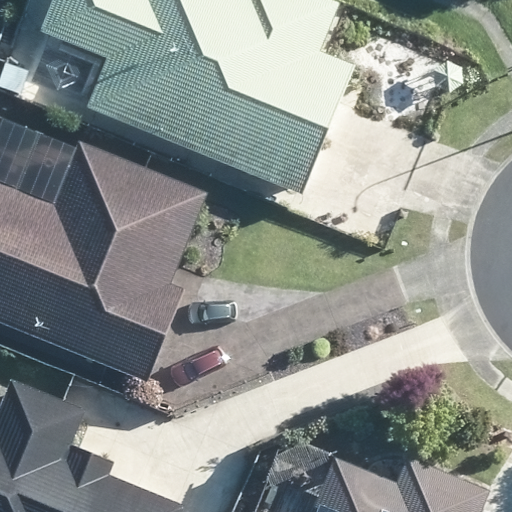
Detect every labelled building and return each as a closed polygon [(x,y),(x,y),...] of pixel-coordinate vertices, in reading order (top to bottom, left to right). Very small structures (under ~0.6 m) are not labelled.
[(328,52),(346,5),(334,0),(63,0),(51,31),(117,59),(97,107),(242,167),(234,184),(259,194),(266,177),(309,195),(346,104),(356,81),(362,66),(340,57),(328,52)] [(441,72),(442,84),(450,91),(462,91),(470,83),(470,71),(460,63),(450,63),(441,72)] [(168,284),(201,201),(93,157),(68,217),(0,190),(0,325),(7,329),(9,323),(142,376),(146,367),(154,369),(185,291),(168,284)] [(0,511),(173,511),(177,504),(103,474),(108,459),(63,441),(77,407),(8,379),(0,401),(0,511)] [(487,511),(497,489),(489,486),(418,455),(413,468),(405,486),(364,467),(357,465),(344,459),(321,511),(487,511)]
